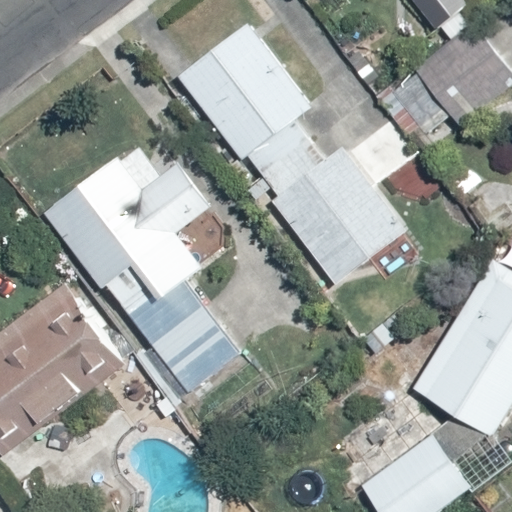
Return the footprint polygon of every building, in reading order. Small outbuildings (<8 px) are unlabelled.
[(472,2),(470,0),(417,0),(441,29),(472,2)] [(303,114),(314,106),(253,25),(184,77),(245,158),(246,157),(341,281),(409,229),(346,145),(334,154),(303,114)] [(511,85),(511,70),(476,25),(419,69),(462,124),(511,85)] [(139,143),(52,209),(153,343),(137,356),(174,405),(246,350),(193,280),(207,268),(180,232),(215,205),(182,161),(163,175),(139,143)] [(511,235),(417,389),(495,436),(511,407),(511,235)] [(108,331),(65,278),(0,329),(0,445),(7,455),(135,354),(113,326),(108,331)] [(438,511),(475,485),(436,433),(366,486),(385,511),(438,511)]
